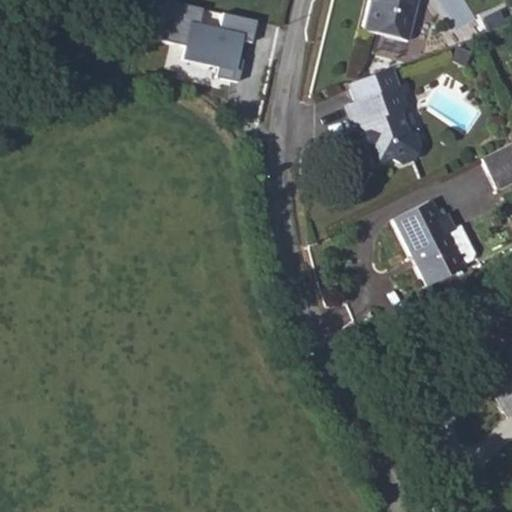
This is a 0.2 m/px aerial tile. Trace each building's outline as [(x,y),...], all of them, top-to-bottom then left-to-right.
[(416,0),(369,0),(365,29),(412,36),(416,0)] [(177,63),(235,76),(242,43),(250,45),(255,22),(161,2),(153,42),(180,48),(177,63)] [(357,94),(348,97),(355,119),(359,118),(369,156),(381,152),(390,152),(396,157),(410,153),(415,141),(413,134),(409,127),(403,125),(400,108),(404,101),(403,92),(407,87),(407,81),(400,83),(393,62),(351,74),(357,94)] [(511,139),(479,155),(492,184),(511,174),(511,139)] [(455,257),(467,251),(469,245),(457,218),(451,221),(442,207),(435,207),(426,194),(388,212),(420,277),(457,260),(455,257)] [(511,329),(511,330),(511,331),(511,370),(487,384),(500,407),(511,401),(511,329)]
